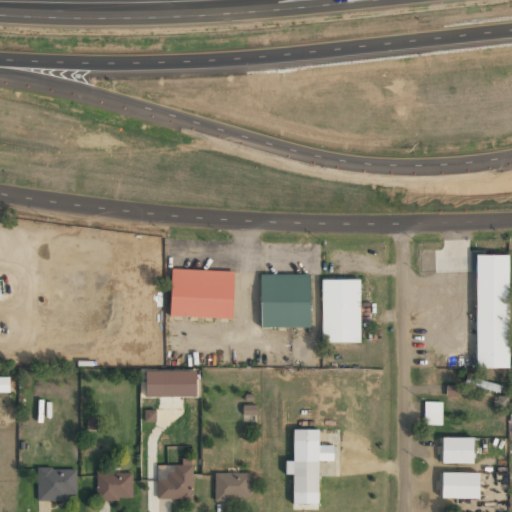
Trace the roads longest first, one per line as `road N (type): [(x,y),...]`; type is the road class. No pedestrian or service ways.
road 1 (motorway): [(3,73),(324,159),(425,168),(511,156)]
road 2 (tertiary): [(0,194),(307,227),(511,221)]
road 3 (motorway): [(0,58),(195,62),(511,30)]
road 4 (motorway): [(404,0),(223,22),(0,22)]
road 5 (residential): [(403,225),(406,511)]
